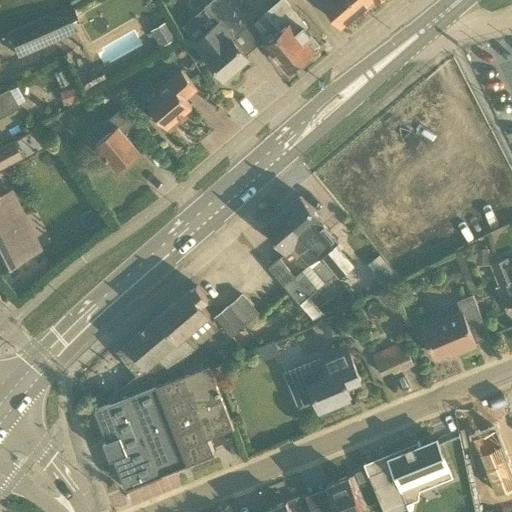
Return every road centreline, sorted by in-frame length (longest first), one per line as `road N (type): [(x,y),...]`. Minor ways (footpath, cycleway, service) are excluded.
road 1 (residential): [(158,511),(511,377)]
road 2 (primary): [(277,151),(3,406)]
road 3 (primary): [(387,62),(327,94),(277,151)]
road 4 (primary): [(277,151),(313,136),(387,62)]
road 5 (unclassified): [(81,511),(50,459),(3,406)]
